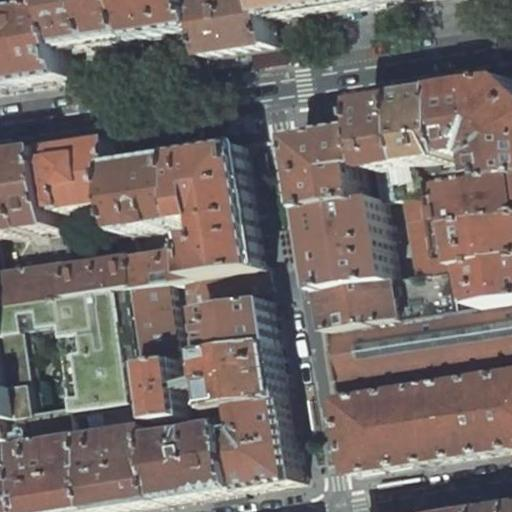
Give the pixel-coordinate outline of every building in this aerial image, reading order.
[(51,0),(53,11),(20,16),(32,91),(83,83),(78,56),(68,0),(51,0)] [(68,0),(78,56),(147,45),(138,0),(68,0)] [(138,0),(147,45),(214,34),(208,0),(138,0)] [(239,0),(208,0),(214,34),(219,62),(286,51),(281,24),(277,0),(249,0),(240,1),(239,0)] [(277,0),(281,24),(382,8),(380,0),(277,0)] [(0,19),(0,96),(32,91),(20,16),(0,19)] [(511,83),(454,92),(465,162),(482,159),(486,158),(490,162),(494,183),(495,188),(511,185),(511,83)] [(454,92),(414,98),(425,170),(465,163),(465,162),(454,92)] [(379,131),(388,191),(389,198),(390,204),(412,201),(429,198),(427,184),(425,170),(414,98),(375,105),(379,131)] [(379,131),(306,142),(317,215),(377,206),(374,193),(388,191),(379,131)] [(124,144),(56,155),(68,231),(70,240),(82,238),(80,225),(77,225),(76,215),(120,207),(122,218),(134,216),(127,170),(124,144)] [(202,228),(205,251),(210,283),(276,273),(257,150),(192,161),(202,228)] [(56,155),(0,163),(0,237),(1,242),(68,231),(56,155)] [(482,159),(465,162),(465,163),(467,177),(470,192),(495,188),(494,183),(483,184),(481,174),(478,172),(473,173),(472,165),(483,163),(482,159)] [(192,161),(127,170),(134,216),(137,238),(175,232),(202,228),(192,161)] [(467,177),(427,184),(429,198),(466,193),(470,192),(467,177)] [(470,192),(466,193),(470,221),(472,232),(511,226),(511,185),(495,188),(470,192)] [(466,193),(429,198),(435,238),(450,236),(446,210),(459,208),(462,222),(470,221),(466,193)] [(429,198),(412,201),(415,225),(419,225),(423,257),(421,258),(424,282),(442,279),(435,238),(429,198)] [(377,206),(317,215),(323,256),(330,297),(404,285),(390,204),(384,205),(377,206)] [(475,257),(468,258),(469,264),(476,262),(477,273),(483,272),(511,267),(511,226),(472,232),(475,257)] [(202,228),(175,232),(179,254),(205,251),(202,228)] [(450,236),(435,238),(442,279),(459,276),(456,259),(454,259),(451,235),(450,236)] [(179,254),(140,261),(145,290),(146,293),(147,293),(179,288),(195,286),(210,283),(205,251),(179,254)] [(140,258),(74,268),(79,300),(145,290),(140,261),(140,258)] [(74,266),(6,277),(6,279),(11,311),(62,303),(79,300),(74,268),(74,266)] [(511,267),(483,272),(487,296),(488,307),(489,311),(511,307),(511,267)] [(477,273),(459,276),(464,315),(489,311),(488,307),(480,308),(478,297),(487,296),(483,272),(477,273)] [(210,283),(195,286),(198,305),(279,292),(276,273),(210,283)] [(336,335),(464,315),(459,276),(442,279),(424,282),(404,285),(330,297),(333,316),(336,335)] [(0,312),(9,311),(11,311),(6,279),(0,279),(0,312)] [(179,288),(147,293),(157,370),(190,365),(183,319),(179,288)] [(16,350),(18,367),(19,376),(31,375),(29,370),(33,367),(34,361),(38,362),(40,361),(42,359),(42,358),(39,335),(62,332),(65,328),(62,303),(11,311),(9,311),(15,345),(16,350)] [(281,305),(217,316),(221,344),(224,359),(288,348),(281,305)] [(406,385),(489,372),(494,366),(511,363),(511,307),(489,311),(464,315),(336,335),(347,405),(408,395),(406,385)] [(9,311),(0,312),(0,369),(7,369),(5,352),(3,342),(9,341),(9,346),(15,345),(9,311)] [(195,317),(183,319),(190,365),(202,363),(199,347),(195,317)] [(206,346),(199,347),(202,363),(217,361),(224,359),(221,344),(213,345),(212,341),(205,342),(206,346)] [(224,359),(217,361),(219,376),(216,377),(217,382),(220,382),(225,415),(240,413),(297,404),(288,348),(224,359)] [(16,350),(5,352),(7,369),(18,367),(16,350)] [(190,365),(157,370),(164,424),(194,420),(198,419),(190,365)] [(7,369),(0,369),(0,426),(27,423),(22,390),(16,391),(17,395),(11,395),(7,369)] [(408,395),(347,405),(359,478),(462,461),(511,453),(511,369),(506,370),(507,379),(408,395)] [(22,390),(27,423),(53,419),(50,398),(49,395),(44,393),(38,394),(37,388),(35,387),(32,387),(31,382),(21,383),(22,390)] [(243,431),(253,495),(282,490),(310,486),(303,445),(297,404),(240,413),(243,431)] [(225,415),(213,417),(216,435),(243,431),(240,413),(225,415)] [(194,420),(164,424),(165,433),(167,443),(196,438),(194,420)] [(216,435),(211,436),(216,466),(213,466),(218,500),(253,495),(243,431),(216,435)] [(40,477),(45,511),(111,511),(99,434),(99,432),(34,442),(38,469),(40,477)] [(116,432),(99,434),(111,511),(145,511),(177,507),(167,443),(165,433),(117,441),(116,432)] [(199,438),(204,468),(207,467),(212,501),(218,500),(213,466),(216,466),(211,436),(199,438)] [(196,438),(167,443),(177,507),(212,501),(207,467),(204,468),(199,438),(196,438)] [(34,442),(23,444),(27,471),(38,469),(34,442)] [(17,445),(0,447),(0,511),(45,511),(40,477),(24,479),(23,476),(18,476),(18,480),(16,473),(11,474),(10,466),(20,464),(17,445)]
